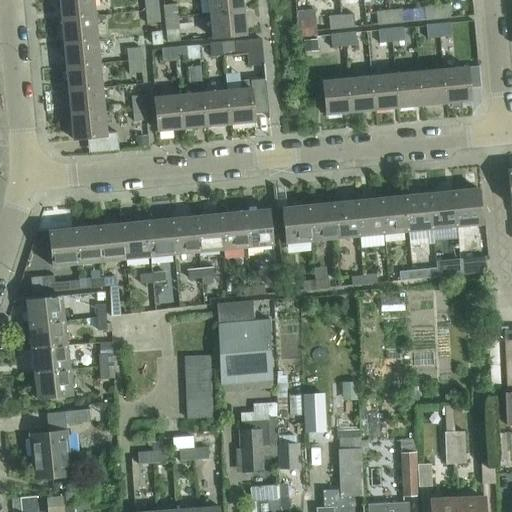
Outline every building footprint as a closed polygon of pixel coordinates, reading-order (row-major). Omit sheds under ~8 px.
[(92,0),(57,0),(60,20),(94,16),(92,0)] [(143,0),(145,12),(159,10),(157,0),(143,0)] [(162,0),(164,18),(178,17),(176,0),(162,0)] [(206,0),(208,14),(242,11),(241,0),(206,0)] [(432,6),(433,19),(449,17),(448,4),(432,6)] [(433,19),(432,6),(424,6),(424,7),(405,9),(406,20),(425,19),(425,20),(433,19)] [(401,8),(388,10),(389,22),(402,21),(401,8)] [(314,9),(296,11),(299,36),(316,35),(316,30),(314,9)] [(159,10),(145,12),(146,23),(160,22),(159,10)] [(388,10),(376,11),(377,23),(389,22),(388,10)] [(242,11),(208,14),(211,39),(245,35),(242,11)] [(353,13),(340,14),(341,27),(354,26),(353,13)] [(340,14),(328,16),(329,28),(341,27),(340,14)] [(62,44),(96,40),(94,16),(60,20),(62,44)] [(178,17),(164,18),(165,30),(179,29),(178,17)] [(436,24),(438,36),(453,35),(452,22),(436,24)] [(438,36),(436,24),(426,25),(427,37),(438,36)] [(388,28),(390,42),(404,40),(403,27),(388,28)] [(390,42),(388,28),(378,29),(379,43),(390,42)] [(340,33),(342,46),(356,45),(355,31),(340,33)] [(152,44),(160,43),(159,33),(150,34),(152,44)] [(342,46),(340,33),(330,34),(331,47),(342,46)] [(221,42),(222,56),(247,53),(248,65),(264,63),(261,38),(221,42)] [(96,40),(62,44),(64,68),(98,64),(96,40)] [(316,40),(303,41),(304,52),(317,51),(316,40)] [(222,56),(221,42),(209,43),(211,57),(222,56)] [(174,47),(175,60),(199,58),(199,45),(174,47)] [(126,48),(127,62),(141,60),(140,47),(138,47),(126,48)] [(161,48),(162,61),(175,60),(174,47),(161,48)] [(141,60),(127,62),(129,73),(141,72),(141,60)] [(67,91),(100,88),(98,64),(64,68),(67,91)] [(200,66),(189,67),(190,81),(201,80),(200,66)] [(441,71),(444,104),(469,102),(466,68),(441,71)] [(417,73),(420,107),(444,104),(441,71),(417,73)] [(420,107),(417,73),(393,75),(396,109),(420,107)] [(369,78),(372,111),(396,109),(393,75),(369,78)] [(372,111),(369,78),(345,80),(348,114),(372,111)] [(348,114),(345,80),(320,82),(323,116),(348,114)] [(253,123),(252,115),(267,113),(264,81),(249,82),(250,89),(225,92),(228,125),(253,123)] [(100,88),(67,91),(69,115),(103,112),(100,88)] [(202,94),(205,128),(228,125),(225,92),(202,94)] [(205,128),(202,94),(178,96),(181,130),(205,128)] [(132,109),(145,108),(144,95),(131,96),(132,109)] [(181,130),(178,96),(154,98),(157,132),(181,130)] [(145,108),(132,109),(133,120),(146,119),(145,108)] [(103,112),(69,115),(71,140),(87,139),(88,152),(118,149),(116,132),(105,133),(103,112)] [(146,136),(136,137),(137,147),(147,147),(146,136)] [(453,192),(456,228),(481,225),(477,189),(453,192)] [(429,194),(432,230),(456,228),(453,192),(429,194)] [(404,196),(408,233),(432,230),(429,194),(404,196)] [(380,199),(383,235),(408,233),(404,196),(380,199)] [(356,201),(359,238),(383,235),(380,199),(356,201)] [(332,204),(335,240),(359,238),(356,201),(332,204)] [(307,206),(310,242),(335,240),(332,204),(307,206)] [(310,242),(307,206),(282,208),(285,245),(310,242)] [(243,212),(247,249),(263,247),(264,259),(273,259),(272,246),(268,209),(243,212)] [(219,214),(222,251),(247,249),(243,212),(219,214)] [(195,217),(198,253),(222,251),(219,214),(195,217)] [(171,219),(174,256),(198,253),(195,217),(171,219)] [(145,221),(149,258),(174,256),(171,219),(145,221)] [(122,224),(125,260),(149,258),(145,221),(122,224)] [(97,226),(100,263),(125,260),(122,224),(97,226)] [(73,228),(77,265),(100,263),(97,226),(73,228)] [(77,265),(73,228),(48,231),(51,267),(77,265)] [(459,259),(461,274),(486,272),(485,257),(459,259)] [(436,268),(437,276),(461,274),(459,259),(435,261),(436,268)] [(200,268),(201,278),(213,276),(213,267),(200,268)] [(201,278),(200,268),(187,269),(188,279),(201,278)] [(412,270),(413,279),(437,276),(436,268),(412,270)] [(413,279),(412,270),(399,272),(400,280),(413,279)] [(151,273),(152,282),(165,280),(164,272),(151,273)] [(152,282),(151,273),(139,275),(140,283),(152,282)] [(363,275),(364,284),(377,283),(376,274),(363,275)] [(30,278),(32,294),(42,293),(80,289),(79,280),(54,282),(53,275),(40,277),(30,278)] [(364,284),(363,275),(350,276),(351,285),(364,284)] [(102,278),(103,287),(110,286),(116,286),(115,277),(102,278)] [(103,287),(102,278),(90,279),(91,288),(103,287)] [(314,280),(315,289),(329,287),(328,278),(314,280)] [(315,289),(314,280),(302,281),(303,291),(315,289)] [(251,286),(251,295),(264,294),(264,285),(251,286)] [(116,286),(110,286),(111,316),(119,315),(116,286)] [(251,295),(251,286),(238,287),(239,296),(251,295)] [(28,326),(64,322),(61,296),(25,301),(28,326)] [(252,301),(216,304),(218,324),(220,383),(259,382),(270,381),(272,381),(270,322),(270,320),(254,321),(252,301)] [(96,318),(106,317),(105,304),(96,305),(96,318)] [(106,317),(96,318),(97,330),(106,330),(106,333),(111,333),(111,323),(106,324),(106,317)] [(31,350),(67,346),(64,322),(28,326),(31,350)] [(511,330),(503,331),(503,341),(505,393),(504,393),(505,425),(511,424),(511,330)] [(31,350),(34,374),(70,370),(67,346),(31,350)] [(98,354),(98,367),(113,366),(112,360),(107,360),(107,353),(98,354)] [(185,369),(210,369),(209,356),(184,357),(185,369)] [(113,366),(98,367),(99,379),(103,379),(113,378),(113,366)] [(210,381),(210,369),(185,369),(186,382),(210,381)] [(70,370),(34,374),(37,399),(73,395),(70,370)] [(186,394),(211,393),(210,381),(186,382),(186,394)] [(355,382),(341,383),(342,396),(356,396),(355,382)] [(211,393),(186,394),(187,406),(211,405),(211,393)] [(211,405),(187,406),(187,419),(212,418),(211,405)] [(444,406),(446,434),(444,434),(446,465),(465,464),(463,433),(454,433),(453,406),(444,406)] [(29,435),(31,457),(69,454),(66,431),(66,424),(92,421),(91,409),(46,414),(48,433),(29,435)] [(269,445),(268,420),(241,421),(241,429),(240,429),(242,472),(262,471),(261,446),(269,445)] [(505,433),(497,433),(493,433),(494,459),(506,459),(505,433)] [(219,434),(194,436),(195,461),(208,460),(207,440),(219,439),(219,434)] [(194,436),(178,437),(180,462),(195,461),(194,436)] [(362,497),(360,456),(368,455),(367,441),(360,441),(360,437),(338,438),(339,451),(337,451),(340,498),(362,497)] [(403,497),(417,496),(413,439),(399,440),(400,455),(403,497)] [(152,441),(153,452),(154,464),(168,463),(167,451),(165,440),(152,441)] [(154,464),(153,452),(152,441),(151,441),(152,452),(138,453),(139,465),(154,464)] [(298,469),(297,443),(277,444),(278,470),(298,469)] [(69,454),(31,457),(33,480),(48,478),(50,492),(70,490),(69,476),(71,476),(69,454)] [(494,484),(493,462),(480,462),(481,484),(494,484)] [(431,487),(429,465),(416,466),(418,488),(431,487)] [(280,500),(280,511),(289,511),(289,500),(288,487),(278,487),(279,500),(280,500)] [(65,505),(85,504),(84,490),(64,492),(65,505)] [(13,500),(14,511),(63,511),(62,496),(13,500)] [(456,500),(456,511),(482,511),(482,499),(456,500)] [(280,511),(280,500),(279,500),(258,501),(258,511),(280,511)] [(456,511),(456,500),(431,501),(431,511),(456,511)] [(368,511),(407,511),(407,503),(368,505),(368,511)]
